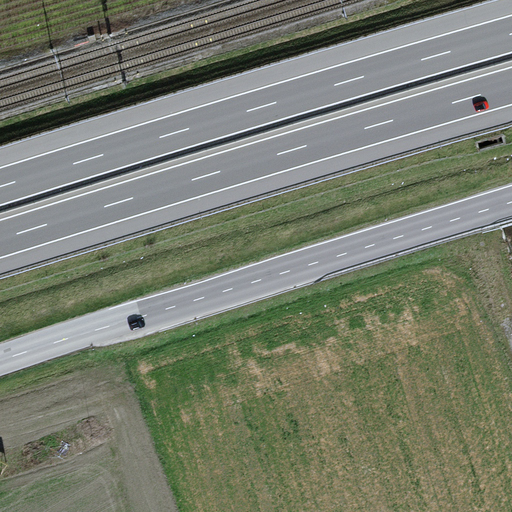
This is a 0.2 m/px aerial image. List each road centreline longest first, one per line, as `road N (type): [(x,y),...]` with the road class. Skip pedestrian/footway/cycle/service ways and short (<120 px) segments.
road 1 (tertiary): [(511,202),(0,360)]
road 2 (motorway): [(511,32),(0,185)]
road 3 (motorway): [(0,239),(511,86)]
